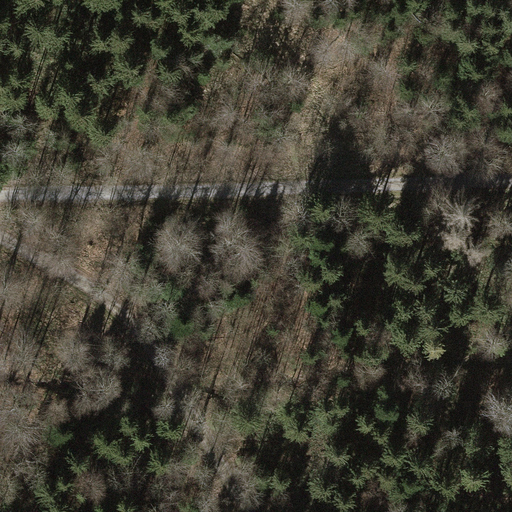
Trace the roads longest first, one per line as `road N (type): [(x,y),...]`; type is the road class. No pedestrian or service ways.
road 1 (track): [(0,197),(511,182)]
road 2 (track): [(253,511),(143,320),(0,234)]
